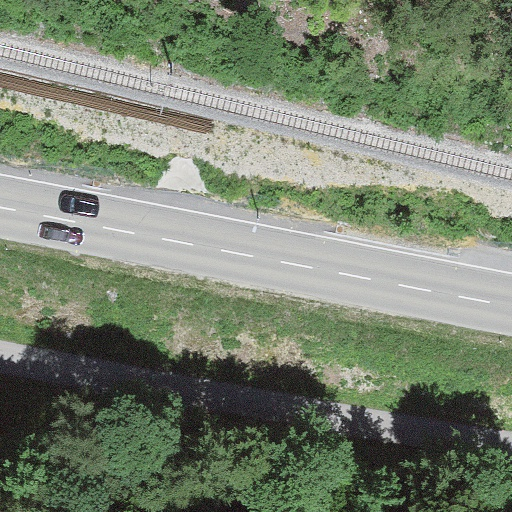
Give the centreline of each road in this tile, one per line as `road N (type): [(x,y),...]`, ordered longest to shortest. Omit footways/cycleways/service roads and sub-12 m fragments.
road 1 (secondary): [(511,307),(0,209)]
road 2 (track): [(0,352),(511,448)]
